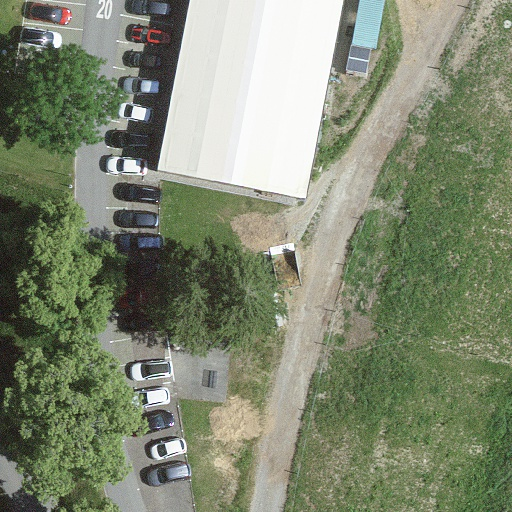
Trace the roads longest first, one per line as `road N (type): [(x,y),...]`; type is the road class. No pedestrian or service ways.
road 1 (track): [(266,511),(292,379),(334,233),(445,0)]
road 2 (residential): [(128,511),(90,376),(83,279),(111,0)]
